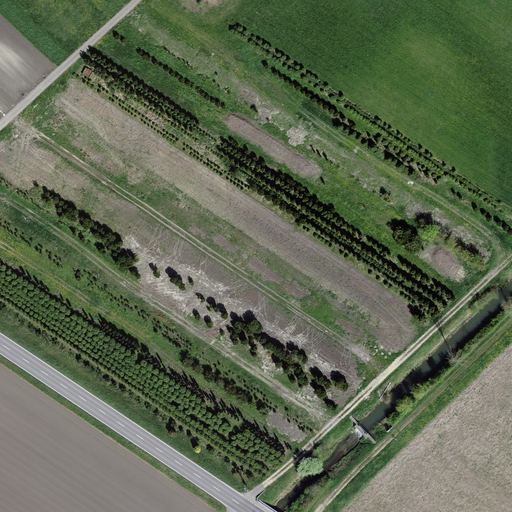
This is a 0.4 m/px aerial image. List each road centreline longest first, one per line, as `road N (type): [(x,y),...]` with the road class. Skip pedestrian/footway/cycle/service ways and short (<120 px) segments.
road 1 (track): [(237,511),(511,258)]
road 2 (primary): [(250,511),(0,344)]
road 3 (track): [(319,511),(358,462),(510,317)]
road 4 (track): [(139,0),(0,127)]
